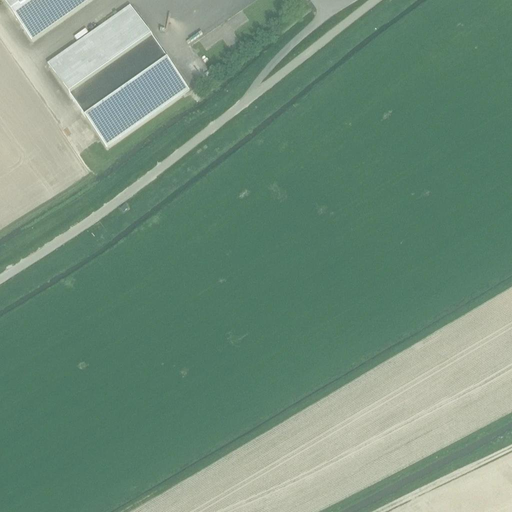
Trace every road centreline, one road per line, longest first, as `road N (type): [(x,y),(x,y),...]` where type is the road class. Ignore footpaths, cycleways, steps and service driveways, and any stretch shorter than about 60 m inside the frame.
road 1 (unclassified): [(0,278),(117,200),(377,0)]
road 2 (track): [(378,511),(511,445)]
